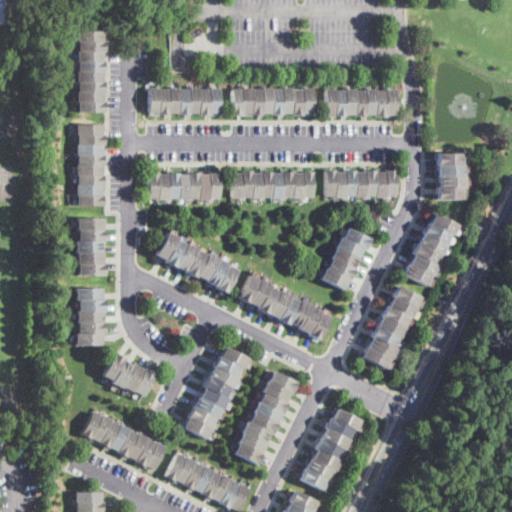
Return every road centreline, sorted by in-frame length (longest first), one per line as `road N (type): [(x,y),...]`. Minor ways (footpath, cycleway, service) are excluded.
road 1 (residential): [(256,511),(411,200),(410,92),(397,0)]
road 2 (tertiary): [(357,511),(511,207)]
road 3 (residential): [(127,52),(127,309),(143,341),(184,364)]
road 4 (residential): [(127,270),(410,409)]
road 5 (residential): [(127,141),(412,141)]
